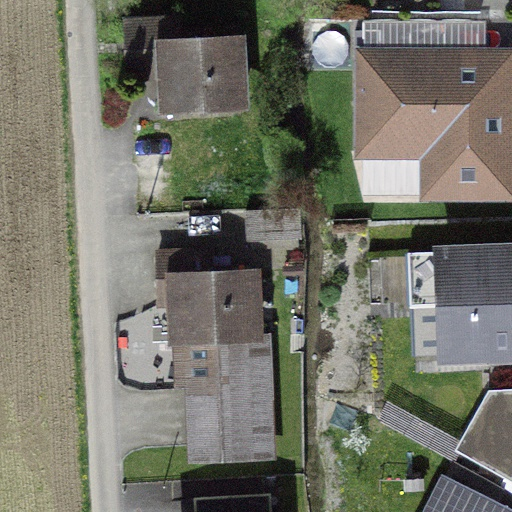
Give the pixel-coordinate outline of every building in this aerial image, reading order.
[(175,45),(174,24),(124,26),(126,51),(161,50),(164,111),(237,107),(235,77),(238,76),(236,41),(175,45)] [(504,61),(358,62),(359,163),(418,162),(419,196),(505,196),(504,61)] [(297,241),(296,212),(243,214),(244,243),(297,241)] [(511,360),(511,244),(441,248),(446,364),(511,360)] [(266,459),(262,338),(251,338),(249,275),(227,276),(227,270),(206,271),(206,254),(154,256),(156,308),(173,307),(174,343),(213,342),(214,387),(188,388),(191,462),(266,459)] [(264,511),(264,499),(194,503),(194,511),(264,511)]
